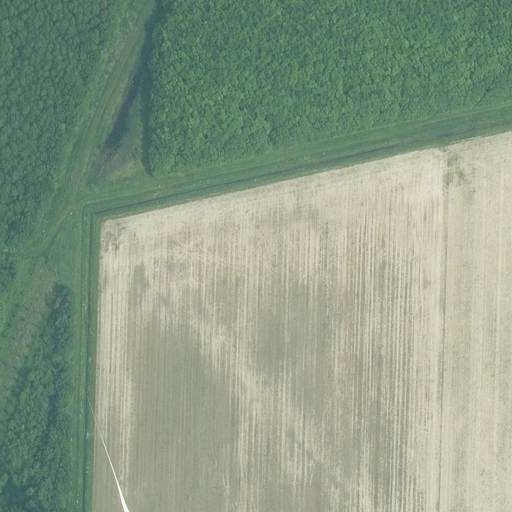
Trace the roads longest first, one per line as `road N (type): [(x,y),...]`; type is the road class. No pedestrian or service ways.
road 1 (track): [(511,108),(82,204),(74,511)]
road 2 (track): [(0,350),(134,0)]
road 3 (track): [(0,255),(61,258),(163,0)]
road 4 (track): [(0,421),(61,258)]
